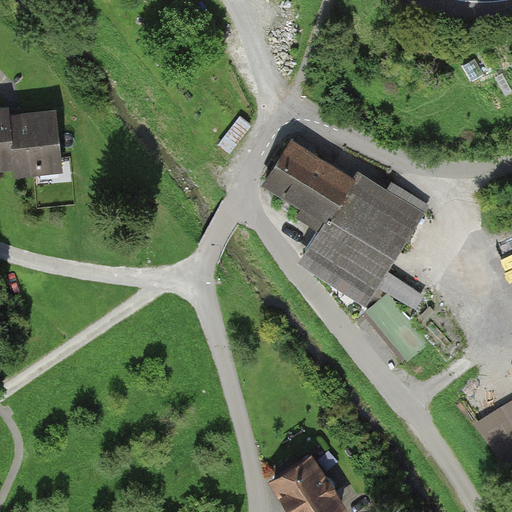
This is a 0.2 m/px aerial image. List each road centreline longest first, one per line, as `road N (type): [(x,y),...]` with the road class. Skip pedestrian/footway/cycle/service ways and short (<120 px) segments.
road 1 (residential): [(259,511),(204,276),(231,209),(289,121)]
road 2 (track): [(470,511),(240,194)]
road 3 (residential): [(511,165),(416,165),(338,131),(289,121)]
